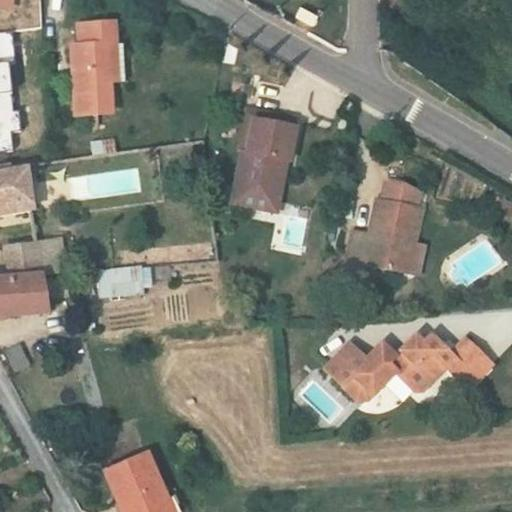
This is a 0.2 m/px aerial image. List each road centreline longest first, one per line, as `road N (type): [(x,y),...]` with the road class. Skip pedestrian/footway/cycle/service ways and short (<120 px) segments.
road 1 (tertiary): [(214,0),(511,171)]
road 2 (residential): [(68,511),(0,384)]
